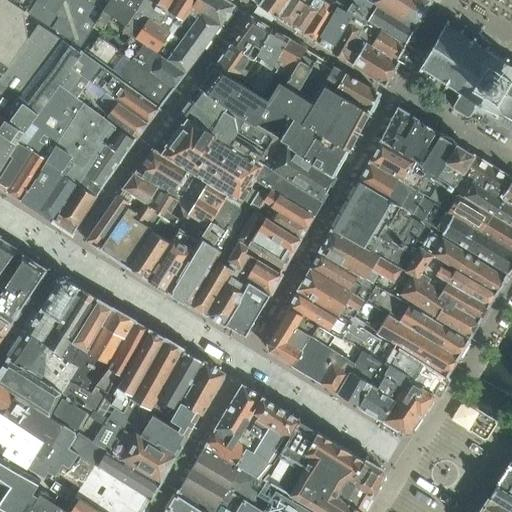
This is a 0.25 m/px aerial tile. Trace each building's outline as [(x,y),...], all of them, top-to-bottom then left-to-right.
[(0,0),(0,63),(8,69),(39,21),(28,14),(25,12),(5,0),(0,0)] [(32,0),(5,0),(25,12),(32,0)] [(96,24),(105,10),(92,1),(92,0),(37,0),(28,14),(39,21),(81,47),(96,24)] [(105,10),(111,0),(92,0),(92,1),(105,10)] [(111,0),(105,10),(96,24),(103,28),(111,16),(126,26),(122,31),(130,36),(134,30),(144,15),(137,10),(142,0),(111,0)] [(142,0),(137,10),(144,15),(149,18),(161,26),(177,0),(142,0)] [(232,5),(231,4),(224,0),(197,0),(180,27),(176,24),(170,33),(172,35),(159,55),(186,73),(199,55),(221,25),(232,10),(232,8),(232,7),(232,5)] [(197,0),(177,0),(170,11),(177,17),(174,22),(176,24),(180,27),(197,0)] [(262,0),(259,6),(278,18),(289,0),(300,0),(302,1),(302,0),(262,0)] [(302,0),(302,1),(300,0),(289,0),(278,18),(291,26),(305,3),(309,6),(313,0),(302,0)] [(313,0),(309,6),(305,3),(291,26),(304,35),(325,0),(313,0)] [(325,0),(304,35),(316,42),(341,5),(333,0),(325,0)] [(368,22),(406,44),(415,28),(368,0),(333,0),(341,5),(354,14),(368,22)] [(368,0),(415,28),(430,0),(368,0)] [(341,5),(316,42),(332,52),(354,14),(341,5)] [(368,22),(354,14),(332,52),(345,60),(358,37),(364,27),(368,22)] [(252,17),(233,43),(250,56),(255,59),(274,30),(252,17)] [(149,18),(136,39),(159,55),(172,35),(170,33),(161,26),(149,18)] [(455,109),(467,117),(470,116),(474,110),(481,114),(482,115),(486,114),(496,121),(499,116),(511,123),(511,64),(488,49),(490,46),(488,45),(486,48),(475,41),(477,38),(475,36),(473,40),(462,33),(464,30),(462,28),(460,32),(448,24),(450,21),(448,19),(419,71),(422,73),(424,69),(434,75),(432,79),(435,81),(437,77),(447,83),(445,87),(448,89),(450,85),(460,91),(458,95),(460,96),(454,106),(455,109)] [(365,43),(397,61),(406,44),(368,22),(364,27),(358,37),(366,42),(365,43)] [(0,131),(7,121),(6,120),(40,71),(64,40),(63,40),(62,40),(38,25),(8,69),(0,80),(0,131)] [(290,40),(274,30),(255,59),(266,66),(254,87),(257,89),(264,92),(273,77),(281,64),(277,62),(280,58),(279,57),(290,40)] [(88,53),(162,105),(174,89),(119,50),(99,36),(88,53)] [(366,42),(358,37),(345,60),(385,84),(397,61),(365,43),(366,42)] [(127,39),(119,50),(174,89),(186,73),(159,55),(136,39),(133,43),(127,39)] [(64,40),(40,71),(6,120),(7,121),(0,131),(0,172),(21,143),(35,123),(61,85),(72,93),(78,97),(80,93),(81,94),(92,80),(75,67),(85,53),(83,52),(82,54),(64,40)] [(290,40),(279,57),(280,58),(277,62),(281,64),(273,77),(264,92),(271,96),(279,84),(284,87),(307,50),(290,40)] [(250,56),(233,43),(217,64),(237,77),(250,56)] [(324,61),(307,50),(284,87),(311,104),(322,84),(313,78),(324,61)] [(379,94),(324,61),(313,78),(322,84),(370,112),(379,94)] [(269,100),(215,68),(199,88),(258,127),(270,133),(280,140),(294,119),(350,151),(370,112),(322,84),(311,104),(284,87),(279,84),(271,96),(269,100)] [(108,117),(137,138),(160,108),(125,83),(126,82),(111,72),(105,80),(97,74),(92,80),(81,94),(81,95),(109,116),(108,117)] [(57,148),(80,113),(66,103),(72,93),(61,85),(35,123),(40,127),(27,146),(35,151),(8,191),(23,200),(57,148)] [(258,127),(199,88),(180,114),(229,143),(238,130),(251,138),(258,127)] [(78,97),(72,93),(66,103),(80,113),(86,104),(78,97)] [(57,148),(23,200),(54,221),(54,220),(80,184),(111,140),(120,129),(86,104),(80,113),(57,148)] [(453,189),(474,155),(441,134),(403,110),(401,109),(399,109),(396,111),(382,141),(399,151),(397,155),(412,164),(410,167),(434,183),(437,179),(453,189)] [(229,143),(180,114),(154,149),(194,176),(184,190),(187,192),(181,201),(189,206),(199,191),(204,194),(210,185),(228,196),(226,198),(239,205),(242,201),(250,206),(258,191),(251,187),(255,179),(254,179),(263,164),(258,161),(266,148),(251,138),(238,130),(229,143)] [(350,151),(294,119),(280,140),(335,176),(350,151)] [(0,185),(8,191),(35,151),(27,146),(40,127),(35,123),(21,143),(0,172),(0,185)] [(280,140),(258,127),(251,138),(266,148),(258,161),(322,201),(335,176),(280,140)] [(80,184),(96,196),(135,141),(120,129),(111,140),(80,184)] [(511,249),(511,225),(464,196),(453,190),(437,179),(434,183),(410,167),(412,164),(397,155),(399,151),(382,141),(370,163),(424,195),(511,249)] [(194,176),(154,149),(137,171),(177,196),(179,203),(181,201),(187,192),(184,190),(194,176)] [(511,180),(511,178),(474,155),(453,189),(464,196),(465,194),(511,224),(511,202),(503,197),(511,180)] [(424,195),(370,163),(360,181),(409,211),(413,214),(424,195)] [(254,179),(255,179),(314,215),(322,201),(263,164),(254,179)] [(150,207),(161,190),(135,174),(123,189),(135,198),(98,247),(127,265),(162,215),(150,207)] [(262,199),(307,227),(314,215),(255,179),(251,187),(258,191),(262,199)] [(511,180),(503,197),(511,202),(511,180)] [(406,215),(409,211),(360,181),(333,229),(402,268),(407,271),(408,266),(430,230),(431,230),(406,215)] [(96,196),(80,184),(54,220),(73,233),(78,225),(84,217),(97,196),(96,196)] [(189,206),(181,201),(179,203),(179,204),(180,206),(186,221),(148,278),(168,292),(211,221),(226,198),(228,196),(210,185),(204,194),(199,191),(189,206)] [(135,198),(123,189),(87,241),(98,247),(135,198)] [(127,265),(148,278),(184,222),(166,211),(173,197),(161,190),(150,207),(162,215),(127,265)] [(508,273),(511,266),(511,249),(424,195),(413,214),(443,233),(443,234),(508,273)] [(307,227),(262,199),(258,204),(266,209),(263,214),(301,239),(307,227)] [(266,209),(258,204),(252,213),(258,217),(243,244),(248,248),(284,268),(301,239),(263,214),(266,209)] [(211,221),(168,292),(226,324),(251,283),(233,272),(245,254),(248,248),(243,244),(211,221)] [(402,268),(333,229),(321,251),(367,279),(373,269),(394,282),(402,268)] [(496,293),(506,276),(430,230),(408,266),(407,271),(400,294),(471,336),(489,304),(439,273),(446,263),(496,293)] [(0,286),(23,253),(0,238),(0,286)] [(367,279),(321,251),(311,268),(365,301),(366,302),(376,285),(366,279),(367,279)] [(48,269),(23,253),(0,286),(0,315),(12,324),(48,269)] [(251,283),(270,295),(281,274),(249,256),(245,254),(233,272),(251,283)] [(496,293),(446,263),(439,273),(489,304),(496,293)] [(365,301),(311,268),(299,290),(352,322),(354,318),(365,301)] [(27,332),(47,346),(81,288),(63,277),(27,332)] [(270,295),(251,283),(226,324),(226,325),(246,336),(270,295)] [(458,357),(468,341),(393,293),(392,295),(376,285),(366,302),(458,357)] [(70,348),(99,299),(81,288),(47,346),(48,346),(44,381),(52,386),(53,384),(64,391),(73,376),(79,366),(72,361),(76,352),(70,348)] [(318,324),(342,338),(352,322),(299,290),(289,307),(318,324)] [(113,308),(99,299),(70,348),(76,352),(80,347),(88,351),(113,308)] [(458,357),(366,302),(365,301),(354,318),(447,375),(458,357)] [(318,324),(289,307),(265,348),(292,365),(307,341),(308,342),(318,324)] [(110,367),(135,321),(113,308),(88,351),(80,347),(76,352),(72,361),(79,366),(73,376),(64,391),(62,394),(67,397),(65,400),(62,399),(52,416),(77,431),(87,413),(70,403),(72,400),(93,412),(96,413),(107,392),(96,385),(110,367)] [(0,332),(4,335),(12,324),(0,315),(0,332)] [(113,393),(150,330),(135,321),(110,367),(96,385),(107,392),(96,413),(93,412),(90,417),(103,425),(107,417),(104,415),(111,404),(117,395),(113,393)] [(435,394),(445,378),(388,342),(364,327),(363,329),(352,322),(342,338),(362,349),(387,364),(435,394)] [(342,338),(318,324),(308,342),(307,341),(292,365),(321,382),(332,362),(337,365),(343,355),(354,363),(362,349),(342,338)] [(165,338),(150,330),(113,393),(117,395),(111,404),(115,407),(121,411),(165,338)] [(10,359),(44,381),(48,346),(47,346),(27,333),(10,359)] [(108,418),(134,434),(135,433),(148,414),(151,409),(184,350),(165,338),(121,411),(115,407),(108,418)] [(337,392),(360,405),(372,383),(378,388),(384,377),(381,375),(387,364),(362,349),(354,363),(337,392)] [(204,362),(184,350),(151,409),(171,420),(182,402),(204,362)] [(354,363),(343,355),(337,365),(332,362),(321,382),(337,392),(354,363)] [(0,383),(51,415),(62,394),(64,391),(53,384),(52,386),(44,381),(9,359),(0,373),(0,383)] [(224,374),(204,362),(182,402),(201,413),(224,374)] [(384,376),(396,384),(402,387),(399,393),(406,398),(403,404),(421,416),(435,394),(387,364),(381,375),(384,377),(384,376)] [(360,405),(383,419),(395,400),(390,397),(396,384),(384,376),(384,377),(378,388),(372,383),(360,405)] [(0,411),(44,440),(28,467),(45,477),(48,472),(55,476),(63,464),(69,468),(78,455),(68,449),(76,436),(77,436),(77,431),(52,416),(51,415),(0,383),(0,411)] [(402,387),(396,384),(390,397),(395,400),(383,419),(403,431),(406,432),(409,432),(411,431),(421,416),(403,404),(406,398),(399,393),(402,387)] [(264,398),(243,385),(206,446),(236,467),(247,450),(250,451),(264,429),(252,421),(264,398)] [(298,419),(264,398),(252,421),(264,429),(250,451),(247,450),(236,467),(206,446),(179,491),(214,511),(234,511),(243,498),(251,503),(264,479),(298,419)] [(201,413),(182,402),(171,420),(181,426),(179,430),(188,436),(201,413)] [(176,456),(188,436),(179,430),(181,426),(171,420),(151,409),(148,414),(135,433),(141,436),(142,435),(158,444),(157,445),(176,456)] [(0,450),(28,467),(44,440),(0,411),(0,450)] [(103,425),(93,442),(120,458),(162,482),(176,458),(176,456),(157,445),(158,444),(142,435),(141,436),(135,433),(134,434),(108,418),(103,425)] [(366,461),(298,419),(264,479),(321,511),(362,511),(364,511),(337,493),(344,481),(358,474),(366,461)] [(77,436),(76,436),(68,449),(78,455),(97,467),(98,465),(105,470),(151,500),(162,482),(120,458),(93,442),(78,433),(77,436)] [(0,496),(0,511),(1,511),(24,511),(30,504),(36,508),(42,499),(34,493),(41,481),(0,456),(0,483),(6,488),(0,496)] [(337,493),(364,511),(372,494),(383,474),(382,471),(366,461),(358,474),(344,481),(337,493)] [(511,492),(511,467),(510,466),(498,484),(511,492)] [(102,511),(144,511),(151,501),(105,470),(95,485),(86,479),(76,495),(102,511)] [(102,511),(76,495),(56,482),(50,489),(59,495),(54,502),(70,511),(102,511)] [(511,492),(498,484),(490,498),(511,511),(511,492)] [(214,511),(179,491),(167,511),(214,511)] [(312,511),(277,491),(266,508),(263,510),(251,503),(243,498),(234,511),(312,511)] [(30,504),(24,511),(70,511),(54,502),(45,495),(42,499),(36,508),(30,504)] [(511,511),(490,498),(480,511),(511,511)]
